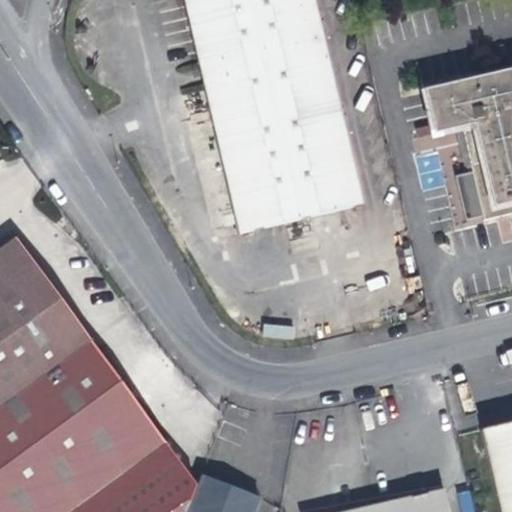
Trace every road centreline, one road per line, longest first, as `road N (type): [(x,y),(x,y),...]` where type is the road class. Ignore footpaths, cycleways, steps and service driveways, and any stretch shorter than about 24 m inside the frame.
road 1 (unclassified): [(51,122),(186,335),(220,368),(272,386),(511,336)]
road 2 (unknown): [(276,299),(217,291),(167,257),(101,0)]
road 3 (unknown): [(276,299),(338,257),(370,202),(334,0)]
road 4 (unknown): [(14,170),(205,434)]
road 5 (unknown): [(432,262),(392,73),(421,31)]
road 6 (unknown): [(424,416),(352,439),(309,479),(289,511)]
road 7 (tertiary): [(51,122),(38,26),(44,0)]
